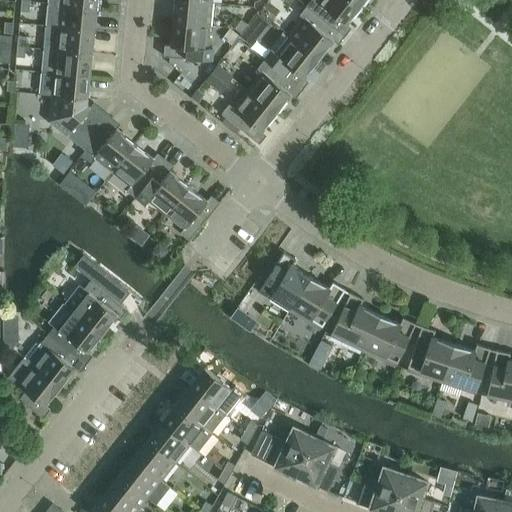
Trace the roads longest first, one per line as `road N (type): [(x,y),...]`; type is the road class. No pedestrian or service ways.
road 1 (residential): [(511,312),(407,276),(259,184)]
road 2 (residential): [(259,184),(130,79),(139,0)]
road 3 (residential): [(259,184),(404,0)]
road 4 (residential): [(0,503),(123,352)]
